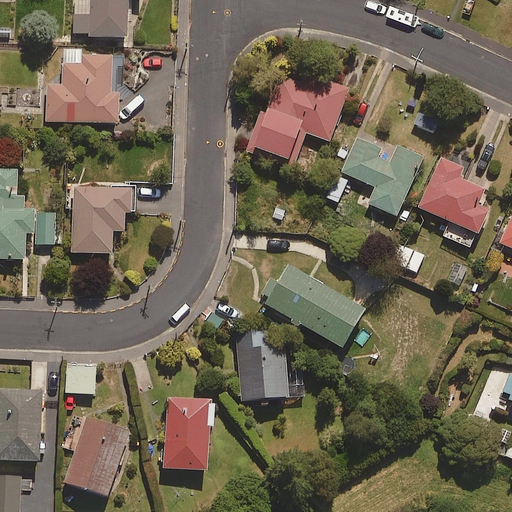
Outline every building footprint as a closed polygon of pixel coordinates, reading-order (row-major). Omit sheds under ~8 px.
[(88,34),(88,37),(129,38),(128,0),(91,0),(92,16),(74,16),(74,34),(88,34)] [(113,56),(65,55),(64,85),(48,85),(47,122),(119,124),(120,94),(112,94),(113,56)] [(330,143),(349,91),(283,67),(254,149),(290,162),(301,132),(330,143)] [(381,151),(358,140),(342,173),(377,188),(369,204),(397,218),(424,159),(399,148),(391,164),(378,158),(381,151)] [(447,231),(467,240),(471,232),(479,236),(490,212),(478,207),(485,191),(462,181),(466,170),(442,159),(419,208),(451,223),(447,231)] [(0,259),(26,260),(27,235),(35,235),(35,246),(56,246),(57,212),(25,212),(25,196),(18,196),(18,170),(0,169),(0,259)] [(338,204),(342,195),(349,197),(352,190),(346,187),(350,178),(337,173),(325,198),(338,204)] [(135,188),(74,189),(75,254),(113,254),(113,232),(126,232),(126,214),(136,213),(135,188)] [(511,213),(497,246),(511,252),(511,213)] [(424,256),(398,245),(391,262),(417,273),(424,256)] [(267,305),(292,320),(290,323),(300,328),(302,325),(343,349),(366,311),(289,266),(267,305)] [(241,402),(261,401),(261,406),(275,405),(274,400),(290,399),(286,330),(237,333),(241,402)] [(97,366),(68,365),(66,394),(95,395),(97,366)] [(511,374),(510,374),(499,398),(511,403),(511,410),(508,420),(511,422),(511,374)] [(43,393),(0,391),(0,461),(41,462),(43,393)] [(216,401),(168,399),(165,470),(209,472),(211,428),(214,428),(216,401)] [(130,432),(87,418),(66,484),(109,498),(130,432)] [(20,511),(21,477),(0,477),(0,511),(20,511)]
